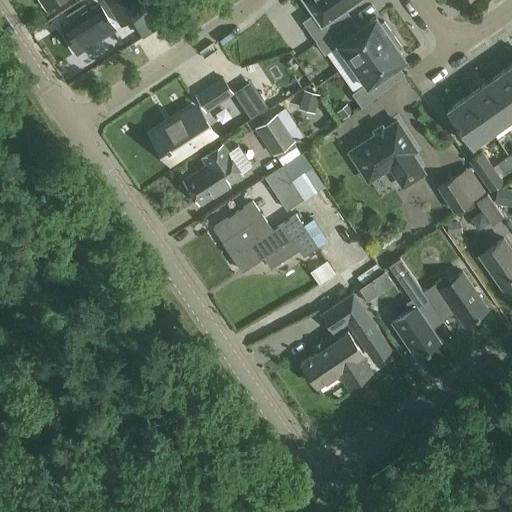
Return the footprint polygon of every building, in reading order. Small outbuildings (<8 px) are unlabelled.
[(41,0),(47,8),(59,0),(41,0)] [(105,0),(122,25),(138,15),(147,28),(154,23),(139,0),(105,0)] [(305,21),(319,41),(341,26),(333,16),(356,0),(306,0),(316,14),(305,21)] [(100,4),(62,28),(77,52),(115,28),(100,4)] [(352,64),(394,34),(385,22),(381,24),(376,16),(354,31),(347,22),(341,26),(319,41),(317,42),(325,53),(338,44),(352,64)] [(131,42),(144,69),(164,59),(151,33),(131,42)] [(403,47),(394,34),(352,64),(366,84),(353,93),(362,106),(388,87),(380,76),(406,58),(399,49),(403,47)] [(511,74),(508,68),(488,82),(511,116),(511,74)] [(224,77),(192,97),(202,113),(234,93),(224,77)] [(511,116),(488,82),(468,96),(492,130),(511,116)] [(247,84),(235,90),(248,116),(260,110),(247,84)] [(316,109),(320,95),(304,91),(300,104),(316,109)] [(492,130),(468,96),(448,110),(472,144),(492,130)] [(273,105),(262,113),(267,121),(256,128),(273,155),(304,136),(280,100),(273,105)] [(346,104),(336,111),(342,118),(351,110),(346,104)] [(185,114),(154,135),(171,161),(202,141),(202,140),(213,133),(203,117),(192,124),(185,114)] [(350,151),(363,171),(377,162),(382,170),(390,165),(403,185),(423,171),(411,152),(415,149),(397,121),(350,151)] [(214,160),(183,181),(198,203),(243,173),(223,143),(209,152),(214,160)] [(303,152),(268,175),(291,209),(325,186),(303,152)] [(483,153),(477,157),(470,161),(491,191),(503,183),(483,153)] [(511,164),(511,159),(508,153),(498,160),(504,170),(511,164)] [(437,188),(453,213),(472,200),(456,175),(437,188)] [(495,203),(508,206),(511,190),(498,187),(495,203)] [(488,193),(476,201),(492,225),(504,217),(488,193)] [(253,223),(264,216),(254,201),(214,226),(232,253),(260,235),(253,223)] [(273,230),(264,216),(253,223),(260,235),(232,253),(243,270),(264,256),(271,267),(300,248),(304,255),(318,246),(297,214),(273,230)] [(446,223),(447,233),(458,232),(456,221),(446,223)] [(508,295),(511,292),(511,249),(504,238),(480,255),(508,295)] [(441,315),(424,291),(423,292),(400,258),(389,265),(411,299),(406,303),(410,309),(393,321),(417,357),(441,341),(429,323),(441,315)] [(424,291),(441,315),(453,307),(465,324),(489,308),(463,270),(445,283),(442,279),(424,291)] [(378,290),(377,285),(373,282),(367,282),(362,289),(362,295),(367,298),(372,297),(378,290)] [(363,302),(355,289),(332,304),(340,317),(363,302)] [(392,348),(364,308),(346,321),(373,360),(392,348)] [(348,331),(331,342),(302,362),(318,385),(339,371),(349,386),(372,370),(362,355),(364,354),(348,331)]
